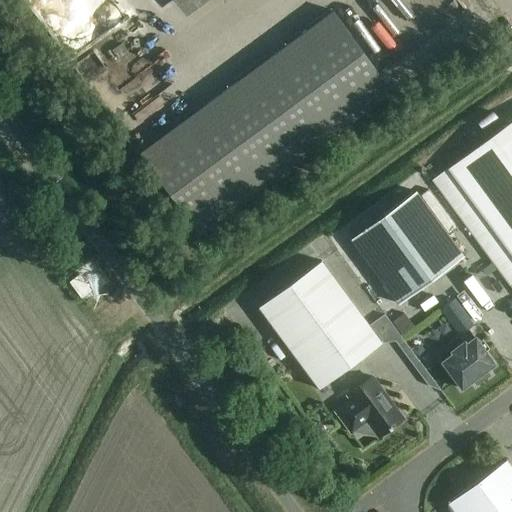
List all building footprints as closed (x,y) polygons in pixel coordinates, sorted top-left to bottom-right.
[(319,16),(341,0),(323,0),(313,7),(319,16)] [(141,154),(203,238),(394,97),(332,13),(141,154)] [(511,121),(448,169),(511,256),(511,121)] [(398,305),(463,257),(416,192),(351,240),(398,305)] [(319,390),(382,344),(381,343),(321,262),(258,309),(319,390)] [(476,295),(496,285),(491,276),(471,286),(476,295)] [(390,323),(400,336),(412,327),(402,314),(390,323)] [(495,365),(475,338),(466,345),(464,342),(450,352),(452,354),(441,363),(461,390),(473,382),(476,386),(489,377),(486,372),(495,365)] [(378,438),(403,420),(372,378),(347,396),(350,401),(335,412),(351,434),(366,423),(378,438)] [(452,511),(511,511),(511,469),(506,461),(447,504),(452,511)]
